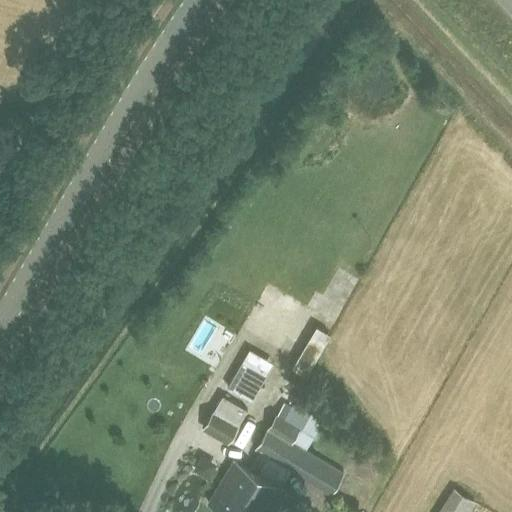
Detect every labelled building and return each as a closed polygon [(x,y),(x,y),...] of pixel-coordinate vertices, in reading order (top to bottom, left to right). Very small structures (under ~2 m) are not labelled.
[(251,401),(264,380),(239,365),(227,386),(241,395),(251,401)] [(223,394),(215,407),(203,428),(229,443),(240,423),(239,422),(247,408),(223,394)] [(293,442),(289,451),(282,462),(267,454),(266,455),(267,456),(257,474),(235,511),(266,511),(268,509),(270,511),(283,489),(270,481),(280,463),(331,493),(343,471),(306,449),(323,419),(293,401),(284,417),(301,427),(293,442)] [(348,403),(342,413),(353,421),(360,411),(348,403)] [(225,511),(235,511),(257,474),(267,456),(266,455),(267,454),(282,462),(289,451),(293,442),(301,427),(284,417),(277,413),(256,448),(261,451),(249,469),(234,461),(210,502),(225,511)]
